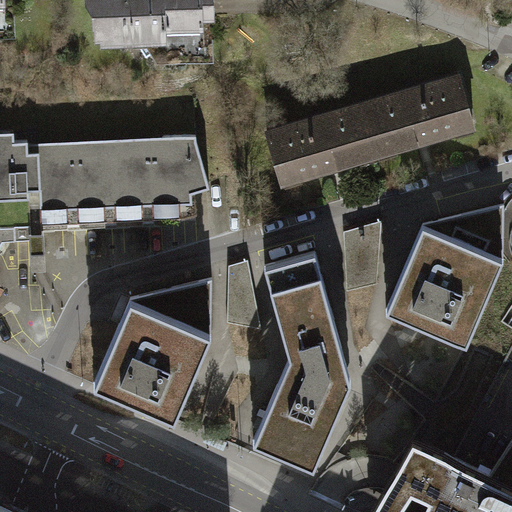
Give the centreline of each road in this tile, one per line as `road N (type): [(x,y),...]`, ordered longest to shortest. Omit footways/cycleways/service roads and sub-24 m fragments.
road 1 (residential): [(24,402),(87,305),(122,282),(511,167)]
road 2 (tertiary): [(24,402),(244,511)]
road 3 (residential): [(511,48),(394,0)]
